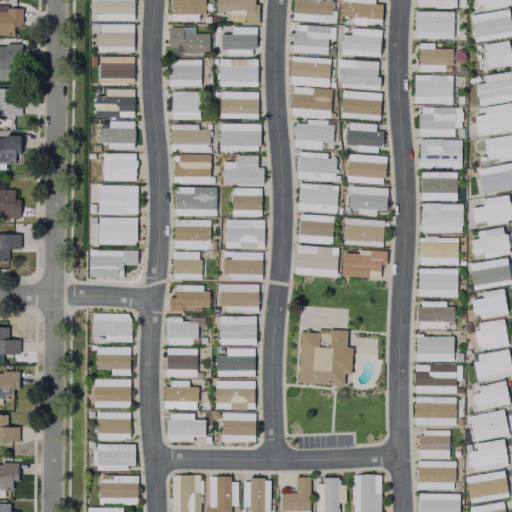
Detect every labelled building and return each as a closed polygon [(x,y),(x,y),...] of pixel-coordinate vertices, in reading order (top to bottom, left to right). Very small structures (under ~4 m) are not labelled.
[(131,0),(131,21),(93,21),(93,0),(131,0)] [(203,0),(203,15),(196,15),(196,22),(169,21),(169,0),(203,0)] [(252,0),(252,6),(256,6),(256,26),(243,26),(243,14),(213,13),(213,0),(252,0)] [(330,2),(329,17),(322,16),(322,23),(290,21),(291,0),(318,0),(318,1),(330,2)] [(381,5),(379,27),(342,24),(342,18),(339,18),(339,0),(372,0),(372,4),(381,5)] [(453,0),(453,8),(415,7),(415,0),(453,0)] [(508,0),(509,5),(482,10),(481,6),(475,7),(473,0),(508,0)] [(0,1),(19,1),(19,21),(10,21),(10,31),(0,31),(0,1)] [(511,37),(472,44),(468,16),(506,10),(511,37)] [(451,12),(451,40),(412,39),(413,12),(451,12)] [(131,25),(131,53),(95,53),(95,34),(97,34),(97,25),(131,25)] [(333,28),(332,43),(328,42),(328,55),(289,53),(290,39),(292,39),(293,26),(333,28)] [(208,35),(207,55),(178,55),(178,48),(166,48),(166,28),(181,29),(181,34),(208,35)] [(254,28),(254,50),(249,50),(249,56),(224,56),(224,50),(219,50),(219,36),(230,36),(230,28),(254,28)] [(379,30),(378,57),(339,55),(340,36),(349,37),(349,29),(379,30)] [(17,40),(17,64),(0,64),(0,42),(3,42),(3,40),(17,40)] [(506,41),(510,66),(490,70),(489,65),(485,66),(482,45),(506,41)] [(450,50),(450,66),(443,66),(443,73),(417,73),(417,44),(432,44),(432,50),(450,50)] [(328,59),(326,87),(287,85),(289,57),(328,59)] [(131,58),(131,84),(96,84),(96,58),(131,58)] [(198,61),(198,88),(166,87),(167,60),(198,61)] [(255,60),(255,87),(216,87),(216,60),(255,60)] [(379,78),(379,90),(338,89),(338,85),(336,85),(336,61),(377,63),(376,78),(379,78)] [(511,93),(511,101),(477,108),(473,86),(483,84),(482,77),(509,72),(511,93)] [(449,76),(449,105),(411,105),(412,76),(449,76)] [(18,95),(17,110),(0,110),(0,78),(7,78),(7,95),(18,95)] [(330,90),(327,119),(288,117),(290,87),(330,90)] [(131,90),(131,118),(115,118),(115,113),(91,113),(91,98),(103,98),(103,90),(131,90)] [(379,94),(377,121),(338,118),(340,91),(379,94)] [(198,93),(198,120),(169,120),(169,92),(198,93)] [(255,93),(255,120),(216,120),(216,92),(255,93)] [(511,124),(511,131),(476,138),(472,118),(483,116),(482,109),(509,104),(511,124)] [(459,112),(459,122),(452,122),(452,137),(417,137),(417,109),(457,109),(459,112)] [(325,122),(324,126),(330,127),(329,144),(319,143),(319,149),(291,147),(292,124),(304,125),(305,121),(325,122)] [(131,122),(131,150),(106,150),(106,145),(96,145),(96,130),(106,130),(106,122),(131,122)] [(380,134),(379,148),(375,148),(375,154),(353,153),(354,146),(345,145),(347,123),(374,125),(373,133),(380,134)] [(258,125),(257,151),(216,151),(217,124),(258,125)] [(207,131),(207,145),(197,145),(197,153),(168,152),(169,125),(196,125),(195,130),(207,131)] [(0,129),(15,129),(15,143),(11,143),(10,160),(4,160),(4,173),(0,173),(0,129)] [(511,135),(511,160),(497,163),(497,159),(485,161),(483,147),(486,147),(485,139),(511,135)] [(459,141),(459,169),(417,169),(417,141),(459,141)] [(333,160),(332,182),(294,179),(296,153),(325,154),(324,160),(333,160)] [(384,157),(382,179),(381,179),(380,185),(343,183),(345,154),(384,157)] [(131,162),(131,176),(129,176),(129,182),(102,182),(102,155),(129,155),(129,162),(131,162)] [(208,156),(208,177),(212,177),(212,184),(172,184),(172,163),(177,163),(177,156),(208,156)] [(255,157),(255,169),(259,169),(258,187),(235,187),(220,185),(221,164),(233,164),(233,157),(255,157)] [(511,164),(511,170),(511,191),(490,196),(489,190),(485,191),(483,177),(486,176),(485,168),(511,164)] [(455,173),(455,201),(418,201),(418,173),(455,173)] [(336,187),(334,214),(295,211),(297,185),(336,187)] [(0,186),(11,186),(11,195),(16,195),(16,214),(2,214),(2,211),(0,211),(0,186)] [(135,187),(135,216),(120,216),(120,209),(95,209),(95,187),(135,187)] [(258,187),(258,217),(229,217),(230,189),(258,187)] [(385,189),(383,212),(373,211),(373,216),(354,215),(355,210),(346,209),(347,187),(385,189)] [(214,189),(214,217),(172,217),(172,189),(214,189)] [(505,222),(485,227),(484,223),(472,225),(470,210),(482,208),(480,200),(505,196),(511,221),(505,222)] [(460,205),(460,234),(419,234),(419,205),(460,205)] [(331,217),(330,245),(296,243),(298,215),(331,217)] [(135,219),(135,246),(95,245),(95,219),(135,219)] [(382,221),(381,248),(341,245),(342,219),(382,221)] [(261,221),(261,250),(222,249),(223,220),(261,221)] [(208,221),(207,249),(172,249),(172,221),(208,221)] [(500,228),(501,236),(506,235),(508,249),(508,255),(481,260),(480,255),(470,257),(468,242),(476,240),(474,233),(500,228)] [(0,231),(19,231),(18,245),(5,245),(5,257),(0,257),(0,231)] [(455,239),(455,266),(417,266),(418,239),(421,239),(421,237),(436,237),(436,239),(455,239)] [(335,256),(334,271),(293,269),(294,246),(329,249),(328,256),(335,256)] [(384,252),(383,266),(378,266),(378,279),(340,277),(341,254),(356,255),(356,251),(384,252)] [(134,252),(134,266),(120,266),(120,279),(87,279),(87,252),(134,252)] [(199,261),(199,275),(192,275),(192,280),(170,280),(171,253),(197,253),(197,261),(199,261)] [(259,254),(259,281),(228,281),(228,276),(221,276),(221,261),(228,261),(228,253),(259,254)] [(509,286),(471,292),(466,265),(504,259),(509,286)] [(455,270),(455,298),(415,297),(416,270),(455,270)] [(255,286),(255,314),(224,314),(224,307),(218,307),(218,285),(255,286)] [(206,293),(206,309),(180,308),(180,302),(173,302),(173,286),(200,287),(200,293),(206,293)] [(506,315),(477,320),(476,317),(471,318),(469,302),(481,300),(480,294),(501,290),(506,315)] [(444,302),(444,308),(451,308),(451,323),(445,323),(445,328),(416,328),(416,308),(419,308),(419,302),(444,302)] [(126,315),(126,343),(89,342),(90,315),(126,315)] [(253,318),(252,346),(216,346),(216,317),(253,318)] [(194,319),(194,339),(190,339),(190,346),(164,346),(164,319),(194,319)] [(506,347),(477,351),(477,348),(475,348),(473,332),(476,332),(475,325),(502,320),(506,347)] [(16,335),(16,349),(0,349),(0,321),(5,322),(5,335),(16,335)] [(344,332),(344,349),(349,349),(348,376),(342,375),(341,386),(297,385),(298,334),(311,335),(312,331),(344,332)] [(452,341),(452,355),(446,355),(446,362),(412,362),(413,336),(425,336),(425,340),(452,341)] [(128,348),(127,376),(109,376),(109,370),(93,370),(93,348),(128,348)] [(252,349),(252,378),(222,378),(222,372),(214,372),(214,357),(224,357),(224,349),(252,349)] [(194,350),(194,379),(164,378),(164,350),(194,350)] [(511,377),(475,384),(471,364),(476,363),(475,356),(506,350),(511,377)] [(461,355),(461,364),(453,363),(452,355),(461,355)] [(459,366),(459,382),(453,382),(453,395),(412,394),(412,366),(459,366)] [(0,369),(16,369),(16,384),(10,384),(10,393),(0,393),(0,369)] [(128,380),(128,409),(91,409),(91,380),(128,380)] [(252,382),(251,411),(212,410),(212,381),(252,382)] [(186,382),(186,389),(195,389),(195,403),(193,410),(161,410),(161,388),(168,388),(168,382),(186,382)] [(507,406),(475,412),(472,395),(477,394),(476,388),(503,382),(507,406)] [(454,398),(453,426),(412,426),(412,398),(454,398)] [(506,436),(472,443),(467,418),(501,410),(506,436)] [(127,413),(127,440),(94,440),(94,413),(127,413)] [(192,415),(192,421),(202,422),(202,437),(190,437),(190,443),(165,443),(165,421),(167,421),(167,415),(192,415)] [(253,415),(252,443),(219,442),(220,415),(253,415)] [(17,429),(17,446),(0,445),(0,419),(6,419),(6,429),(17,429)] [(447,432),(447,459),(416,458),(416,437),(420,437),(420,431),(447,432)] [(498,441),(500,449),(502,448),(505,463),(503,464),(503,468),(472,473),(471,469),(468,469),(466,454),(480,452),(479,444),(498,441)] [(133,446),(133,467),(124,467),(124,471),(94,471),(94,445),(133,446)] [(0,461),(14,461),(14,476),(10,476),(10,487),(4,486),(4,495),(0,495),(0,461)] [(452,463),(452,490),(415,490),(415,462),(452,463)] [(506,499),(468,505),(463,478),(502,472),(506,499)] [(136,477),(136,506),(96,505),(96,481),(109,481),(109,476),(136,477)] [(380,476),(380,511),(351,511),(351,476),(380,476)] [(198,477),(198,511),(169,511),(170,477),(198,477)] [(236,484),(235,507),(228,507),(206,509),(206,478),(227,478),(227,484),(236,484)] [(308,511),(278,511),(278,495),(294,495),(294,479),(308,479),(308,511)] [(262,480),(262,482),(268,482),(267,511),(246,511),(246,508),(241,508),(241,483),(247,483),(247,480),(262,480)] [(336,480),(336,487),(343,487),(343,502),(336,502),(335,511),(314,511),(314,485),(321,485),(320,480),(336,480)] [(458,495),(458,511),(415,511),(415,495),(458,495)] [(16,508),(16,511),(0,511),(0,502),(6,502),(6,508),(16,508)] [(502,511),(475,511),(475,508),(501,502),(502,511)]
